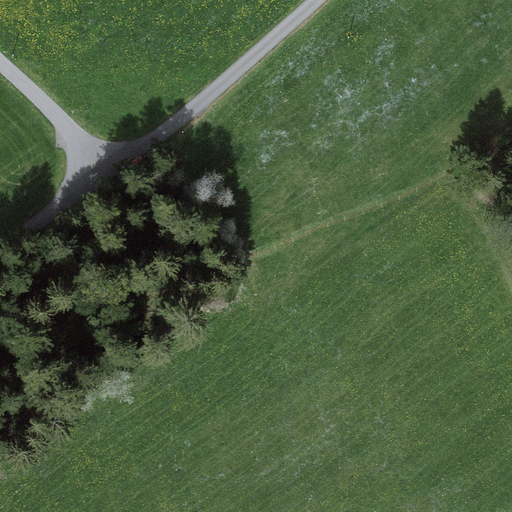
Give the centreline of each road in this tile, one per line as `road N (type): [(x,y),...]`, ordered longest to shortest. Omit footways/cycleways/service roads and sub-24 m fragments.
road 1 (unclassified): [(316,0),(111,176)]
road 2 (unclassified): [(111,176),(0,69)]
road 3 (unclassified): [(0,251),(111,176)]
